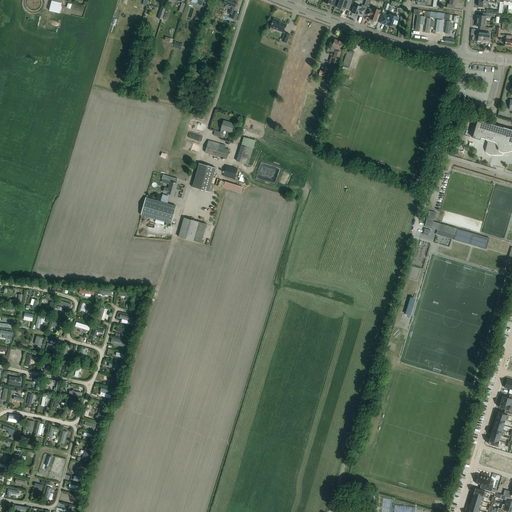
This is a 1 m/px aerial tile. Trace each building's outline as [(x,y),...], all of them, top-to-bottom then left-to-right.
[(51,0),(49,11),(59,13),(61,6),(62,2),(64,3),(64,0),(51,0)] [(233,0),(224,0),(223,2),(223,3),(231,7),(228,13),(232,14),(231,18),(236,20),(238,13),(233,12),(237,1),(233,0)] [(342,9),(345,10),(345,8),(348,10),(352,0),(350,0),(339,0),(337,7),(338,8),(340,9),(342,9)] [(366,10),(369,1),(367,0),(365,0),(364,6),(362,5),(361,7),(354,4),(351,12),(358,15),(359,14),(363,15),(365,11),(365,9),(366,10)] [(447,0),(447,7),(455,9),(455,5),(456,6),(457,0),(456,0),(447,0)] [(368,8),(367,10),(365,15),(370,16),(369,19),(376,21),(377,17),(378,17),(379,15),(378,14),(380,10),(373,8),(373,10),(368,8)] [(399,18),(394,16),(390,14),(388,15),(388,16),(383,14),(380,23),(387,25),(388,23),(391,24),(390,25),(395,27),(399,18)] [(270,27),(283,32),(287,24),(278,21),(278,20),(273,18),(270,27)] [(427,19),(425,31),(428,31),(429,27),(432,27),(433,20),(430,20),(430,19),(427,19)] [(485,27),(486,21),(476,20),(476,26),(484,27),(484,30),(480,29),(480,30),(485,30),(492,31),(492,28),(485,27)] [(490,33),(484,32),(479,32),(478,40),(489,42),(490,33)] [(335,39),(332,46),(331,50),(332,52),(335,53),(333,57),(331,57),(329,64),(336,67),(342,50),(339,49),(342,42),(335,39)] [(175,41),(173,47),(180,50),(182,44),(175,41)] [(346,57),(343,65),(349,67),(351,59),(353,54),(347,52),(346,57)] [(511,130),(477,119),(471,137),(480,140),(481,137),(486,139),(487,140),(487,141),(487,144),(485,148),(485,150),(486,152),(487,154),(489,155),(491,155),(494,155),(502,155),(502,152),(505,153),(509,152),(511,150),(511,130)] [(233,133),(234,129),(236,124),(231,123),(229,123),(229,122),(224,121),(220,132),(215,130),(213,135),(222,138),(223,133),(222,133),(223,130),(233,133)] [(248,165),(255,141),(244,137),(236,161),(248,165)] [(225,145),(213,142),(208,140),(205,152),(227,159),(229,150),(224,148),(225,145)] [(209,192),(211,187),(216,168),(198,163),(193,182),(192,186),(209,192)] [(237,169),(231,167),(226,165),(223,176),(234,179),(237,169)] [(177,183),(172,182),(170,181),(168,189),(164,187),(163,192),(167,193),(174,195),(177,183)] [(243,187),(225,182),(223,188),(241,193),(243,187)] [(146,197),(141,215),(171,223),(176,206),(167,203),(160,201),(146,197)] [(436,212),(429,210),(423,229),(427,230),(428,228),(454,235),(453,239),(486,249),(489,238),(433,222),(436,212)] [(206,224),(189,219),(184,217),(178,237),(201,243),(206,224)] [(102,317),(108,318),(111,306),(105,305),(102,317)] [(65,320),(59,317),(55,324),(61,327),(65,320)] [(88,330),(91,331),(93,324),(80,320),(79,325),(89,328),(88,330)] [(40,333),(38,342),(45,344),(48,335),(40,333)] [(0,347),(9,350),(11,345),(0,342),(0,347)] [(53,377),(49,385),(55,388),(59,380),(53,377)] [(111,398),(115,398),(117,388),(103,386),(102,390),(112,391),(111,398)] [(502,396),(501,401),(511,405),(511,404),(511,400),(511,395),(510,394),(509,398),(502,396)] [(501,401),(499,407),(505,409),(504,412),(511,414),(511,411),(511,407),(511,404),(511,405),(501,401)] [(104,405),(100,417),(106,419),(109,407),(104,405)] [(497,412),(496,417),(505,420),(507,421),(509,415),(497,412)] [(496,417),(494,422),(504,425),(505,420),(496,417)] [(31,418),(28,432),(35,433),(38,419),(31,418)] [(494,422),(493,428),(502,430),(504,425),(494,422)] [(12,429),(12,432),(17,434),(19,428),(7,424),(5,427),(12,429)] [(493,428),(491,433),(500,436),(503,437),(504,431),(502,430),(493,428)] [(491,433),(490,438),(499,441),(500,436),(491,433)] [(490,438),(488,443),(497,446),(499,441),(490,438)] [(85,457),(91,460),(95,448),(89,446),(85,457)] [(478,474),(475,483),(476,483),(481,484),(480,488),(491,491),(492,489),(493,485),(494,480),(491,479),(491,478),(478,475),(478,474)] [(49,496),(56,497),(57,492),(55,491),(56,485),(51,484),(49,496)] [(505,490),(503,495),(510,497),(511,494),(511,485),(510,491),(505,490)] [(20,493),(21,489),(12,487),(10,494),(14,495),(15,492),(20,493)] [(475,488),(473,493),(484,497),(485,497),(487,492),(475,488)] [(501,494),(499,498),(506,500),(505,504),(511,506),(511,501),(509,500),(510,497),(503,495),(501,494)] [(472,498),(470,503),(479,505),(479,506),(482,506),(483,501),(472,498)] [(498,507),(497,511),(500,511),(507,511),(511,511),(511,506),(505,504),(502,503),(501,508),(498,507)]
